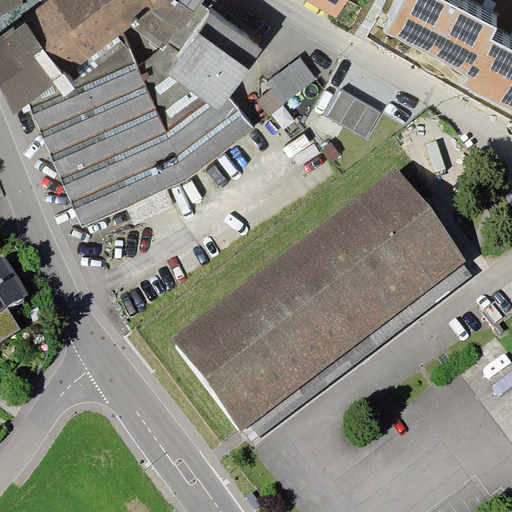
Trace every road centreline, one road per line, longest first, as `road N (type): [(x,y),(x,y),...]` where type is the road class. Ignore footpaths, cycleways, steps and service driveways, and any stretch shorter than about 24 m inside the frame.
road 1 (residential): [(261,0),(511,141)]
road 2 (tertiary): [(100,359),(55,279),(0,145)]
road 3 (tertiary): [(216,511),(100,359)]
road 4 (residential): [(0,479),(73,381),(100,359)]
